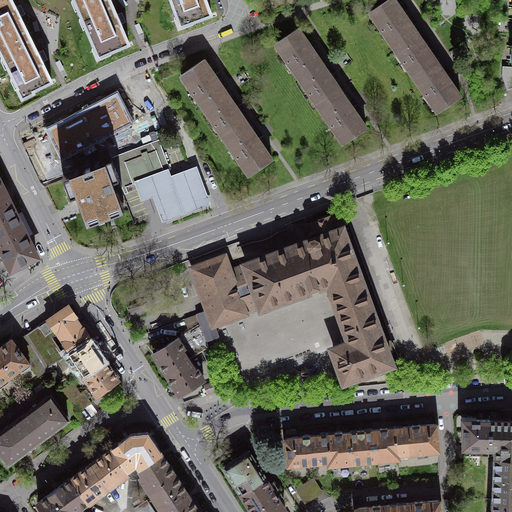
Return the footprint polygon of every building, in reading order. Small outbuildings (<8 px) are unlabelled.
[(0,0),(0,49),(18,86),(17,87),(22,97),(34,91),(33,89),(52,80),(43,63),(44,62),(41,56),(38,50),(37,51),(21,17),(22,17),(19,11),(16,5),(15,6),(12,0),(0,0)] [(74,0),(99,56),(129,43),(121,25),(122,25),(120,19),(117,13),(116,13),(110,0),(74,0)] [(171,0),(180,25),(211,14),(206,0),(171,0)] [(393,46),(415,30),(404,14),(394,0),(387,0),(370,12),(377,22),(378,20),(389,36),(388,38),(393,46)] [(299,77),(321,62),(309,45),(298,28),(276,44),(282,53),(284,52),(295,68),(293,69),(299,77)] [(426,46),(415,30),(393,46),(398,54),(400,52),(411,68),(409,69),(415,78),(437,62),(426,46)] [(511,51),(511,63),(511,62),(511,67),(504,67),(503,76),(508,88),(511,86),(511,51)] [(204,108),(227,93),(215,76),(204,60),(181,75),(188,84),(190,83),(200,99),(199,100),(204,108)] [(332,78),(321,62),(299,77),(304,85),(306,84),(317,100),(315,101),(321,109),(343,94),(332,78)] [(449,79),(437,62),(415,78),(420,86),(422,84),(433,100),(431,102),(438,111),(460,96),(449,79)] [(237,109),(227,93),(204,108),(210,116),(211,115),(222,131),(221,132),(226,140),(248,125),(237,109)] [(116,94),(54,125),(68,153),(130,123),(116,94)] [(354,111),(343,94),(321,109),(326,117),(328,116),(339,132),(337,133),(344,142),(366,127),(354,111)] [(260,142),(248,125),(226,140),(232,148),(233,147),(244,163),(243,164),(249,174),(271,159),(260,142)] [(111,179),(118,177),(124,194),(128,192),(126,186),(135,183),(170,170),(159,139),(111,157),(111,156),(90,164),(91,167),(84,169),(83,166),(62,174),(70,195),(78,192),(81,200),(78,201),(81,208),(86,222),(124,208),(117,187),(114,188),(111,179)] [(135,183),(142,200),(153,195),(162,221),(209,204),(195,166),(172,174),(170,170),(135,183)] [(0,221),(16,213),(6,195),(0,182),(0,221)] [(25,232),(16,213),(0,221),(0,243),(3,249),(0,250),(0,272),(11,267),(11,268),(37,256),(25,232)] [(304,243),(229,270),(245,312),(329,282),(339,309),(339,310),(340,312),(340,313),(351,341),(333,348),(345,380),(356,375),(360,376),(364,375),(367,372),(391,363),(337,215),(307,226),(311,238),(310,239),(309,240),(308,241),(304,243)] [(410,355),(424,350),(380,223),(366,227),(410,355)] [(245,312),(229,270),(227,263),(224,256),(192,268),(208,309),(196,314),(197,315),(206,341),(219,336),(214,324),(245,312)] [(126,305),(128,310),(145,304),(143,299),(135,302),(126,305)] [(68,305),(32,330),(49,356),(57,350),(50,339),(58,333),(71,351),(91,338),(84,327),(82,328),(78,322),(75,316),(76,316),(68,305)] [(166,373),(189,359),(208,347),(206,341),(197,315),(185,319),(189,330),(164,346),(160,340),(150,346),(154,352),(153,353),(159,362),(166,373)] [(46,368),(47,368),(57,361),(62,358),(59,353),(57,350),(49,356),(32,330),(25,334),(26,335),(46,368)] [(0,347),(0,381),(27,361),(38,376),(48,369),(47,368),(46,368),(26,335),(14,343),(11,339),(0,347)] [(83,375),(105,361),(98,350),(90,339),(91,338),(71,351),(62,358),(57,361),(63,370),(72,363),(78,372),(80,370),(83,375)] [(195,370),(189,359),(166,373),(172,383),(179,394),(204,378),(198,369),(195,370)] [(112,371),(105,361),(83,375),(97,395),(118,379),(112,371)] [(62,389),(79,412),(92,403),(87,396),(83,390),(81,392),(73,382),(62,389)] [(214,382),(205,386),(206,389),(207,393),(217,389),(214,382)] [(51,394),(20,417),(38,441),(53,429),(69,418),(51,394)] [(23,452),(38,441),(20,417),(0,431),(0,452),(8,463),(23,452)] [(488,456),(490,420),(486,419),(476,419),(476,420),(464,420),(464,455),(480,456),(488,456)] [(497,456),(511,456),(511,420),(490,420),(488,456),(497,456)] [(412,426),(395,427),(398,456),(398,452),(438,449),(436,423),(420,425),(420,424),(416,425),(412,425),(412,426)] [(380,429),(372,430),(375,458),(398,456),(395,427),(388,428),(388,427),(384,428),(380,428),(380,429)] [(357,431),(350,432),(353,460),(375,458),(372,430),(365,430),(361,430),(357,430),(357,431)] [(161,452),(148,432),(131,433),(125,438),(111,448),(129,472),(127,468),(136,461),(140,461),(142,464),(140,465),(139,466),(161,452)] [(353,460),(350,432),(343,432),(342,432),(338,432),(335,432),(335,433),(328,434),(330,463),(353,460)] [(330,463),(328,434),(310,436),(310,435),(306,435),(302,436),(303,436),(286,438),(289,463),(329,459),(330,463)] [(101,455),(91,462),(109,487),(129,472),(111,448),(101,455)] [(248,451),(224,466),(241,492),(265,477),(257,464),(248,451)] [(149,490),(175,473),(168,463),(161,452),(139,466),(139,468),(142,472),(139,473),(149,490)] [(480,464),(480,456),(464,455),(464,459),(464,464),(480,464)] [(492,498),(492,499),(511,499),(511,456),(497,456),(497,466),(495,466),(494,489),(496,489),(495,498),(492,498)] [(109,487),(91,462),(81,470),(71,477),(89,502),(109,487)] [(187,511),(196,506),(186,490),(175,473),(149,490),(163,511),(187,511)] [(44,511),(74,511),(78,510),(76,507),(78,506),(79,506),(87,501),(88,502),(89,502),(71,477),(55,489),(38,501),(44,511)] [(275,493),(265,477),(241,492),(252,511),(279,511),(285,509),(275,493)] [(305,483),(296,488),(304,501),(322,490),(314,477),(305,483)] [(147,499),(134,508),(136,511),(137,511),(141,511),(151,506),(147,499)] [(511,511),(511,499),(492,499),(491,499),(490,509),(494,509),(493,511),(511,511)] [(415,502),(398,504),(398,511),(440,511),(439,500),(423,501),(419,501),(415,501),(415,502)]
